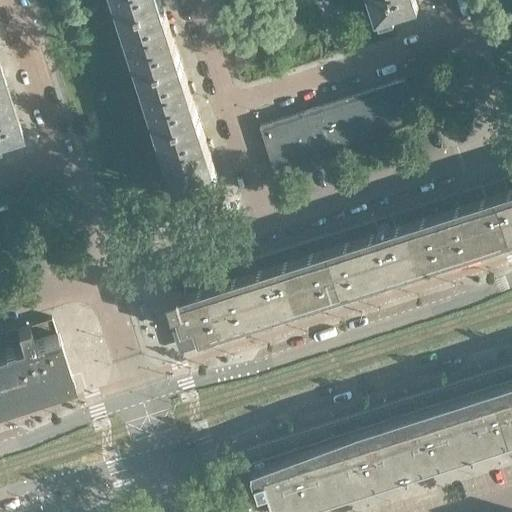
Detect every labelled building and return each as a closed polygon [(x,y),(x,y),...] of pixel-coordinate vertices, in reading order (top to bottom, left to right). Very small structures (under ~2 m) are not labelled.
[(162,2),(161,0),(115,0),(121,15),(162,2)] [(419,3),(418,0),(372,0),(378,16),(380,15),(382,19),(396,15),(395,11),(419,3)] [(181,59),(173,35),(177,34),(174,25),(170,26),(162,2),(121,15),(139,73),(181,59)] [(199,117),(192,92),(195,91),(192,82),(189,83),(181,59),(139,73),(158,130),(199,117)] [(0,137),(21,131),(13,106),(3,73),(0,73),(0,137)] [(274,165),(419,119),(405,77),(261,123),(274,165)] [(218,175),(210,150),(214,148),(211,139),(207,140),(199,117),(158,130),(176,188),(218,175)] [(511,235),(511,234),(511,172),(503,175),(509,194),(499,197),(488,200),(482,182),(392,211),(397,227),(380,232),(376,218),(383,215),(383,214),(178,280),(181,290),(170,294),(174,304),(177,303),(184,325),(185,325),(189,339),(511,235)] [(0,252),(20,246),(7,204),(0,206),(0,252)] [(0,399),(71,377),(54,323),(60,321),(57,314),(0,331),(0,399)] [(511,376),(253,460),(255,467),(254,468),(268,511),(269,511),(278,509),(279,511),(282,510),(282,511),(298,511),(511,443),(511,376)]
